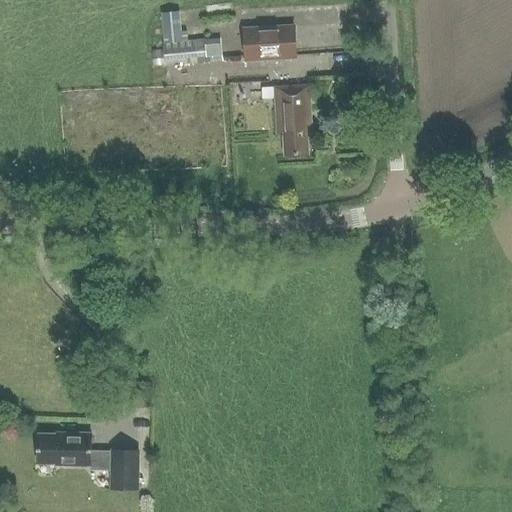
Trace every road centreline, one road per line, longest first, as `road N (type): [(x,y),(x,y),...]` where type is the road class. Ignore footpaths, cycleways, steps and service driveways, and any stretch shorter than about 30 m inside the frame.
road 1 (tertiary): [(395,213),(287,231),(0,225)]
road 2 (track): [(395,213),(411,511)]
road 3 (unclassified): [(395,213),(384,0)]
road 4 (tertiary): [(395,213),(511,164)]
